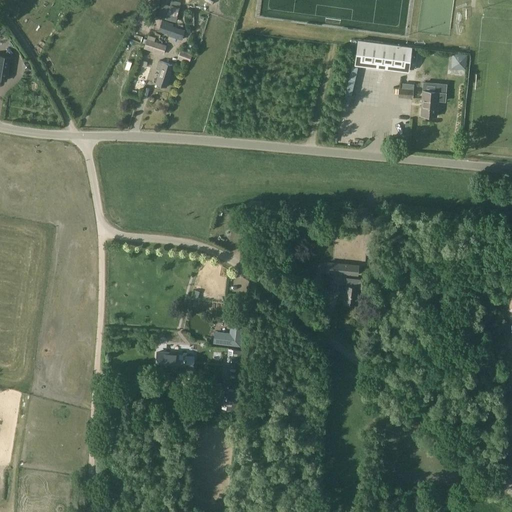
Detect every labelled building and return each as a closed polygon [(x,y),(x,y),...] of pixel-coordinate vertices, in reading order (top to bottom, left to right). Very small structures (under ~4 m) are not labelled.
[(165,19),(169,6),(161,4),(157,17),(165,19)] [(169,5),(169,6),(165,19),(174,22),(179,8),(169,5)] [(173,26),(173,24),(162,20),(158,32),(169,35),(168,36),(181,41),(184,30),(183,29),(173,26)] [(411,44),(358,37),(355,62),(407,69),(408,66),(410,47),(411,44)] [(154,42),(146,40),(143,48),(162,55),(165,46),(154,42)] [(410,47),(408,66),(414,66),(417,48),(410,47)] [(188,63),(191,54),(180,50),(177,59),(188,63)] [(0,79),(6,81),(10,58),(0,56),(0,79)] [(160,70),(155,84),(157,84),(157,88),(161,89),(164,86),(166,87),(173,65),(162,62),(158,61),(156,69),(160,70)] [(459,68),(448,69),(449,79),(460,78),(459,68)] [(412,89),(402,89),(399,88),(398,97),(412,98),(413,89),(412,89)] [(423,90),(421,115),(435,116),(436,100),(444,101),(445,93),(437,92),(437,91),(423,90)] [(154,105),(151,115),(159,117),(161,107),(154,105)] [(444,107),(441,121),(452,124),(455,109),(444,107)] [(351,216),(351,219),(348,219),(348,221),(346,220),(346,227),(350,228),(361,229),(362,220),(359,219),(360,217),(351,216)] [(309,228),(304,228),(303,236),(315,237),(316,226),(316,223),(309,223),(309,228)] [(328,262),(327,272),(357,275),(358,265),(328,262)] [(344,285),(342,303),(357,304),(357,303),(366,304),(367,294),(358,293),(359,288),(361,289),(362,279),(346,278),(345,286),(344,285)] [(215,333),(214,342),(239,345),(242,324),(232,323),(231,335),(215,333)] [(228,349),(221,409),(224,409),(235,410),(236,410),(243,350),(228,349)] [(156,352),(155,369),(184,371),(184,370),(185,356),(185,354),(156,352)] [(366,476),(366,489),(377,489),(377,476),(366,476)] [(385,496),(379,490),(378,489),(369,500),(376,506),(385,496)] [(404,492),(389,494),(390,506),(406,505),(404,492)]
